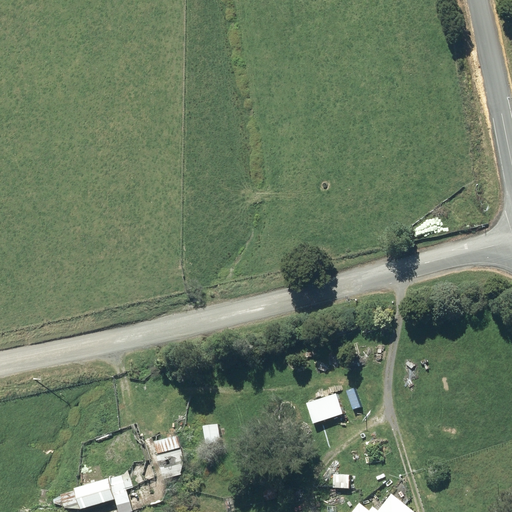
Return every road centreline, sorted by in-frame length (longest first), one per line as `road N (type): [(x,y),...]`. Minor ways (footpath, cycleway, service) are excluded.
road 1 (unclassified): [(0,358),(511,242)]
road 2 (unclassified): [(511,165),(476,0)]
